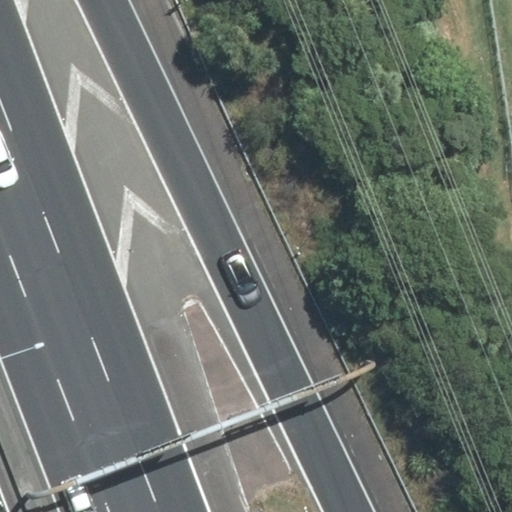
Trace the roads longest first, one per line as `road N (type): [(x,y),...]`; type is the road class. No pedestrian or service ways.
road 1 (motorway): [(110,0),(367,511)]
road 2 (motorway): [(0,231),(108,511)]
